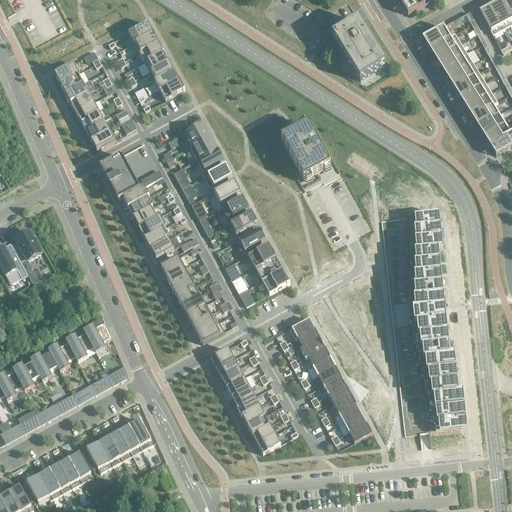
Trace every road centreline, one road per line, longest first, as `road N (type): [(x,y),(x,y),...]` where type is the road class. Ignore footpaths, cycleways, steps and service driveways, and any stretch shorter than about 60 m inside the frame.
road 1 (residential): [(203,499),(430,471)]
road 2 (residential): [(145,135),(250,329)]
road 3 (residential): [(59,184),(141,383)]
road 4 (residential): [(489,174),(404,37)]
road 5 (unclassified): [(141,383),(0,460)]
road 6 (residential): [(0,53),(59,184)]
road 7 (residential): [(250,329),(318,449)]
road 8 (residential): [(203,499),(141,383)]
